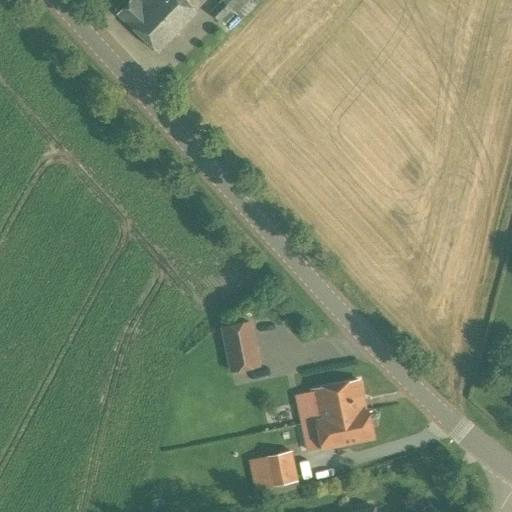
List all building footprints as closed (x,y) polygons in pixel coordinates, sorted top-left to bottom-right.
[(196,13),(182,0),(143,0),(141,3),(138,0),(130,0),(117,14),(157,53),(196,13)] [(240,17),(252,5),(256,0),(220,0),(209,11),(219,21),(230,9),(235,14),(236,13),(240,17)] [(229,372),(260,366),(251,320),(220,327),(229,372)] [(364,410),(361,400),(363,399),(358,380),(311,390),(316,409),(317,408),(319,419),(319,420),(364,410)] [(319,420),(319,419),(316,420),(322,448),(373,437),(367,409),(364,410),(319,420)] [(267,487),(298,481),(292,450),(262,457),(262,458),(253,460),(259,488),(267,486),(267,487)]
